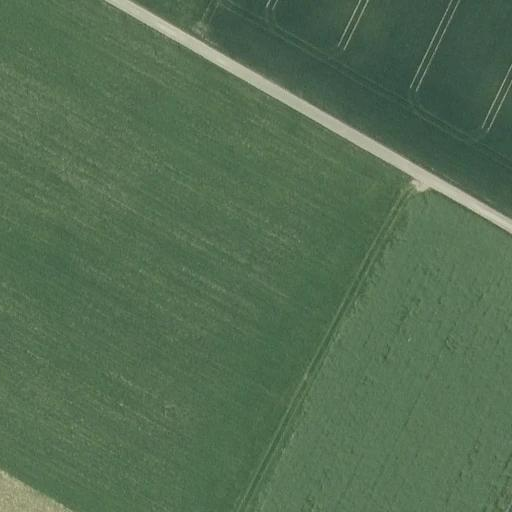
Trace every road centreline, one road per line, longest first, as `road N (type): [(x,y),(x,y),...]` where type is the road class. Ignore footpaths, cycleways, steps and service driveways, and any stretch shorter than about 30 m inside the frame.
road 1 (track): [(242,511),(414,172)]
road 2 (track): [(111,0),(414,172)]
